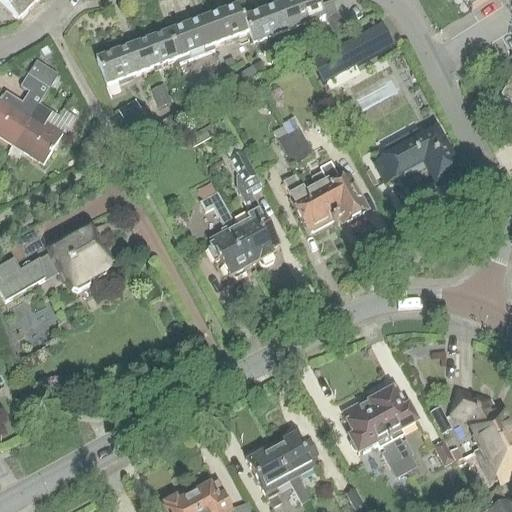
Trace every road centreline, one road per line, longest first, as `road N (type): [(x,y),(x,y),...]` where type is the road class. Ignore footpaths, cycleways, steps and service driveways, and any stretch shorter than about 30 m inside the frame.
road 1 (secondary): [(0,509),(340,322),(384,305),(476,312)]
road 2 (residential): [(476,312),(503,246),(501,220),(429,69)]
